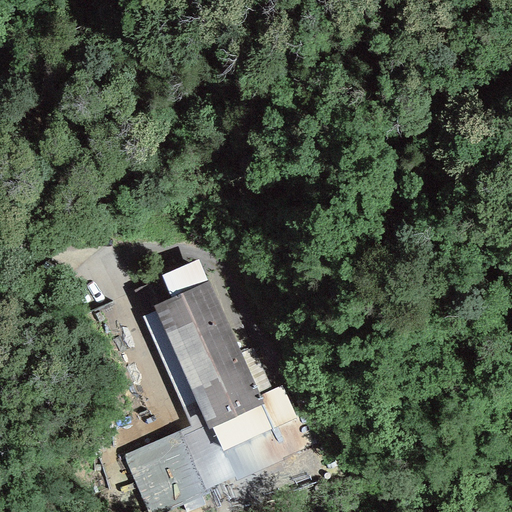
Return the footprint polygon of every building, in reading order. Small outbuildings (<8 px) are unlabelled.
[(161,276),(170,298),(207,282),(198,259),(161,276)] [(170,298),(153,305),(155,311),(204,421),(208,430),(263,404),(260,396),(241,353),(208,281),(207,282),(170,298)] [(189,427),(204,421),(155,311),(142,316),(189,427)] [(260,396),(273,390),(253,348),(241,353),(260,396)] [(122,456),(147,511),(165,511),(211,492),(209,488),(235,477),(237,480),(284,460),(283,457),(317,441),(305,411),(296,415),(282,385),(273,390),(260,396),(263,404),(208,430),(204,421),(189,427),(122,456)]
